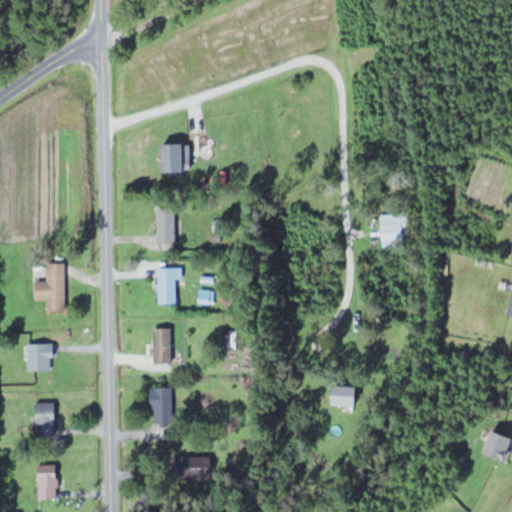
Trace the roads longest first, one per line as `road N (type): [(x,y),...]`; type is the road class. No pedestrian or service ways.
road 1 (tertiary): [(109,511),(101,28)]
road 2 (residential): [(0,99),(101,28)]
